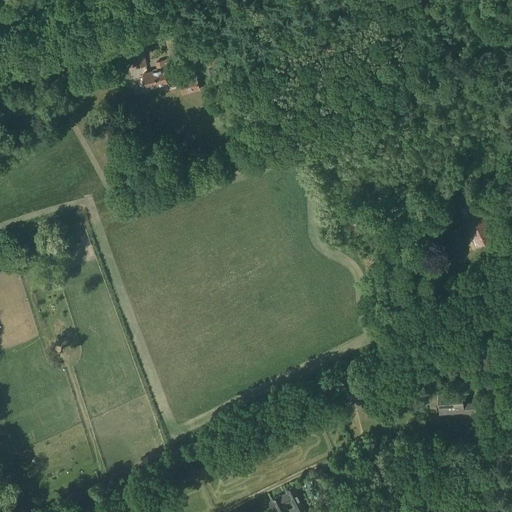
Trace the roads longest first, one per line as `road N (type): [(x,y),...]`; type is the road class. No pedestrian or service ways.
road 1 (track): [(511,300),(68,511)]
road 2 (track): [(396,356),(374,296),(391,278),(424,265)]
road 3 (unclassified): [(0,25),(121,0)]
